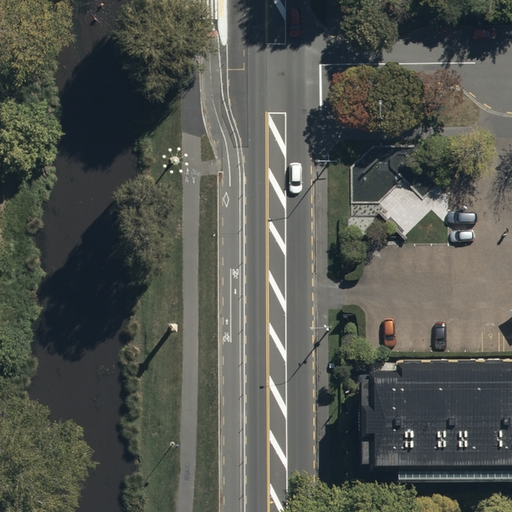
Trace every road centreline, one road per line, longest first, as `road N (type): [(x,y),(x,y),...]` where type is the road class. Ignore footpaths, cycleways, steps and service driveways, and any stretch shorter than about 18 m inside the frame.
road 1 (tertiary): [(298,63),(301,511)]
road 2 (tertiary): [(256,511),(254,63)]
road 3 (residential): [(511,61),(298,63)]
